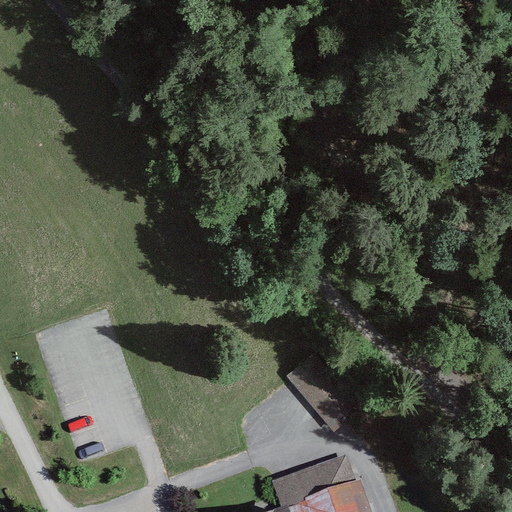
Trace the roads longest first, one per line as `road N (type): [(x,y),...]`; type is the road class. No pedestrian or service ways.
road 1 (track): [(47,0),(511,472)]
road 2 (unclassified): [(0,400),(55,511)]
